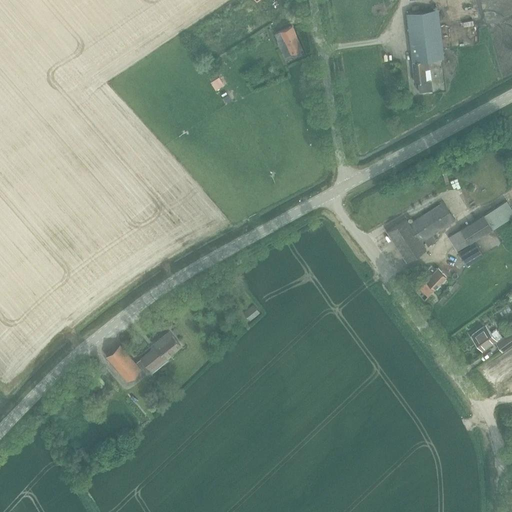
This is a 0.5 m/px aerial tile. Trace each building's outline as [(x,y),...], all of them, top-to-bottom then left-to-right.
[(430,59),(443,58),(437,9),(406,12),(411,51),(429,49),(430,59)] [(292,25),(274,33),(277,40),(284,37),(288,47),(281,49),(285,57),(302,49),(300,43),(299,43),(296,35),(292,25)] [(429,49),(411,51),(413,69),(410,70),(410,73),(413,72),(414,81),(417,81),(418,91),(432,90),(429,68),(428,59),(430,59),(429,49)] [(511,210),(507,201),(448,236),(457,250),(511,216),(511,210)] [(424,239),(455,219),(444,202),(412,222),(414,224),(410,226),(406,219),(387,231),(407,262),(426,250),(419,239),(422,237),(424,239)] [(428,246),(436,241),(432,235),(424,240),(428,246)] [(466,265),(483,255),(475,241),(458,252),(466,265)] [(428,296),(447,276),(438,268),(423,286),(425,288),(422,291),(428,296)] [(254,305),(244,312),(250,320),(261,313),(254,305)] [(490,332),(485,325),(471,335),(483,351),(497,341),(503,350),(511,344),(511,328),(501,335),(496,328),(490,332)] [(137,363),(141,368),(144,372),(154,372),(169,359),(167,357),(181,345),(170,331),(155,343),(158,346),(152,351),(151,350),(141,358),(142,358),(137,363)] [(128,380),(141,368),(137,363),(120,343),(106,355),(128,380)]
